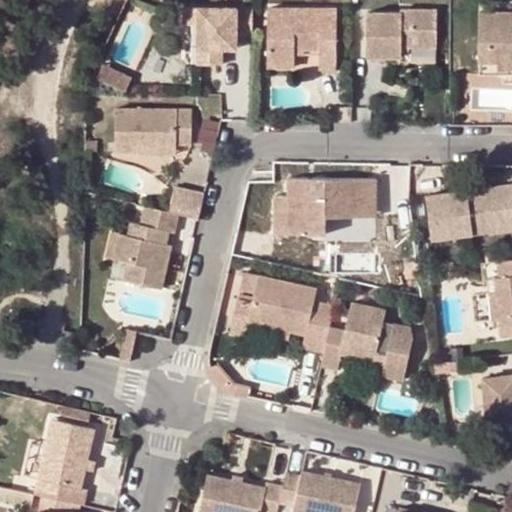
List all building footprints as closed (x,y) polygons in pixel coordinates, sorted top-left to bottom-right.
[(186,19),(200,19),(201,3),(186,3),(186,19)] [(231,46),(231,38),(239,37),(239,30),(254,30),(255,4),(201,3),(200,19),(201,60),(224,60),(224,46),(231,46)] [(336,5),(269,4),(269,56),(295,56),(295,49),(295,44),(319,45),(319,50),(319,68),(336,68),(336,5)] [(401,56),(402,46),(437,47),(437,10),(403,8),(401,13),(367,13),(367,55),(401,56)] [(511,10),(481,10),(479,61),(499,62),(511,61),(511,10)] [(441,59),(441,48),(411,49),(411,59),(441,59)] [(498,71),(511,70),(511,61),(499,62),(498,71)] [(98,78),(128,92),(134,78),(105,64),(98,78)] [(193,106),(117,105),(117,147),(141,147),(140,140),(177,140),(193,140),(193,106)] [(204,148),(215,150),(220,130),(209,128),(204,148)] [(177,140),(140,140),(141,147),(141,151),(177,151),(177,140)] [(364,213),(365,194),(377,195),(378,176),(290,174),(290,191),(289,230),(329,230),(329,212),(364,213)] [(511,209),(511,182),(430,193),(435,238),(497,230),(494,212),(511,209)] [(175,185),(170,209),(180,211),(200,216),(206,192),(175,185)] [(277,230),(289,230),(290,191),(277,192),(277,230)] [(377,213),(377,195),(365,194),(364,213),(377,213)] [(160,240),(163,227),(170,229),(176,230),(180,211),(170,209),(147,204),(142,223),(134,220),(131,234),(122,232),(116,256),(131,260),(127,278),(164,286),(174,243),(167,241),(160,240)] [(511,227),(511,209),(494,212),(497,230),(511,227)] [(366,232),(366,217),(338,217),(338,232),(366,232)] [(167,241),(170,229),(163,227),(160,240),(167,241)] [(109,254),(116,256),(122,232),(114,230),(109,254)] [(339,267),(368,268),(369,254),(339,253),(339,267)] [(511,257),(499,259),(501,275),(495,276),(497,291),(500,316),(503,335),(511,334),(511,257)] [(259,274),(253,300),(248,321),(280,328),(290,331),(305,334),(302,346),(324,352),(330,325),(335,304),(315,300),(317,287),(259,274)] [(495,317),(500,316),(497,291),(492,291),(495,317)] [(245,336),(248,321),(253,300),(237,296),(229,332),(245,336)] [(389,355),(387,363),(384,374),(406,379),(414,342),(411,326),(384,320),(386,308),(352,300),(346,328),(330,325),(324,352),(322,363),(337,367),(341,352),(343,344),(389,355)] [(140,331),(129,328),(122,358),(132,361),(140,331)] [(288,338),(290,331),(280,328),(278,336),(288,338)] [(343,344),(341,352),(387,363),(389,355),(343,344)] [(455,367),(454,359),(441,361),(442,368),(455,367)] [(511,372),(483,376),(488,419),(511,416),(511,372)] [(74,501),(86,504),(90,487),(84,485),(98,427),(56,417),(50,443),(42,477),(38,493),(39,493),(45,494),(68,500),(74,501)] [(43,442),(35,475),(42,477),(50,443),(43,442)] [(294,511),(296,511),(356,511),(363,482),(303,469),(302,474),(288,471),(285,484),(282,501),(296,504),(294,511)] [(199,511),(262,511),(263,510),(270,511),(279,511),(282,501),(285,484),(270,480),(268,485),(245,481),(235,478),(208,472),(199,511)] [(236,472),(235,478),(245,481),(247,475),(236,472)] [(37,503),(39,493),(38,493),(15,488),(13,497),(37,503)] [(40,511),(71,511),(74,501),(68,500),(45,494),(40,511)]
